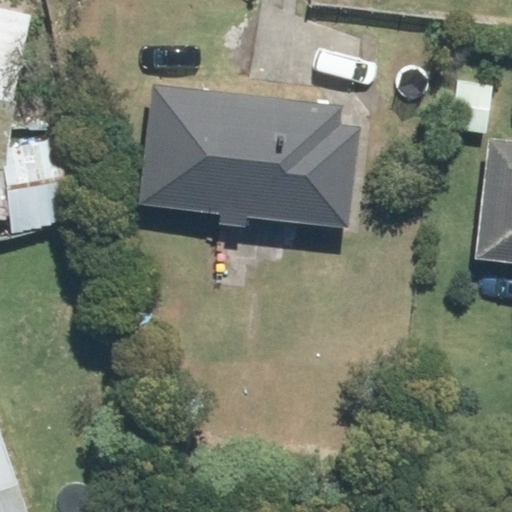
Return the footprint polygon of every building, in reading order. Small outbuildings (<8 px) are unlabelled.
[(511,97),(511,62),(495,79),(511,97)] [(129,203),(349,227),(360,124),(334,121),(336,101),(142,79),(129,203)] [(0,145),(0,228),(2,238),(79,221),(60,132),(0,145)] [(511,144),(480,142),(473,254),(511,256),(511,144)] [(18,511),(0,455),(0,511),(18,511)]
